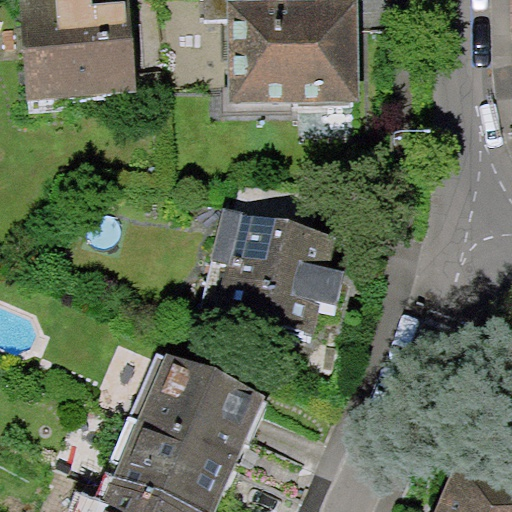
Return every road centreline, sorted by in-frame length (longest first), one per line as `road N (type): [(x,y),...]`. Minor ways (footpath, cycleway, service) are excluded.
road 1 (residential): [(345,511),(481,216)]
road 2 (residential): [(459,0),(481,216)]
